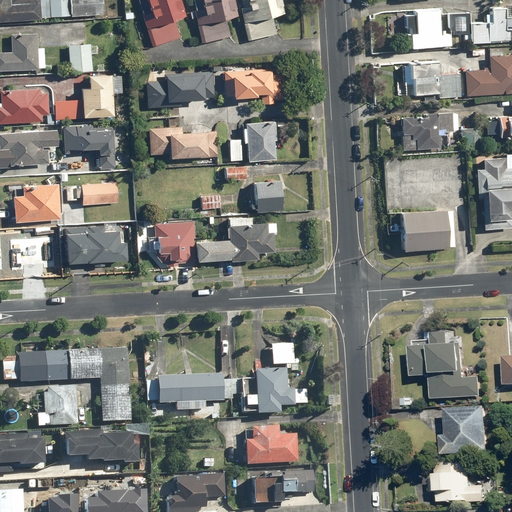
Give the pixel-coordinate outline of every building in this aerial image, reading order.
[(0,0),(0,22),(37,22),(37,18),(101,17),(100,0),(0,0)] [(174,20),(185,17),(180,0),(135,0),(149,47),(179,38),(174,20)] [(193,19),(198,44),(229,37),(225,19),(236,17),(231,0),(190,0),(193,11),(188,12),(190,19),(193,19)] [(241,0),(244,9),(237,11),(245,41),(275,34),(271,16),(282,13),(278,0),(241,0)] [(488,25),(468,26),(469,44),(487,43),(487,41),(511,40),(511,17),(501,18),(501,9),(487,10),(488,25)] [(439,34),(438,11),(411,11),(411,16),(402,17),(402,28),(408,28),(409,36),(406,36),(406,48),(449,47),(449,34),(439,34)] [(466,13),(448,14),(449,35),(467,34),(466,13)] [(2,54),(0,53),(0,70),(43,70),(43,48),(35,48),(35,33),(9,33),(9,46),(2,46),(2,54)] [(89,45),(67,45),(66,73),(89,73),(89,45)] [(487,71),(462,72),(463,97),(511,95),(511,55),(486,57),(487,71)] [(438,94),(438,97),(459,97),(459,74),(438,74),(438,64),(405,64),(405,79),(408,79),(408,94),(438,94)] [(269,70),(221,70),(221,97),(228,97),(228,100),(252,100),(252,95),(259,95),(259,105),(272,105),(272,100),(279,100),(279,74),(269,74),(269,70)] [(145,80),(145,109),(163,109),(163,103),(200,103),(200,98),(213,98),(213,74),(161,74),(161,80),(145,80)] [(77,89),(77,100),(76,118),(109,119),(109,93),(117,93),(118,76),(84,76),(84,90),(77,89)] [(0,123),(38,124),(38,115),(44,115),(45,90),(25,90),(25,85),(12,85),(12,91),(0,90),(0,123)] [(76,118),(77,100),(52,100),(51,118),(76,119),(76,118)] [(399,151),(437,149),(436,136),(442,136),(442,132),(449,132),(448,114),(397,117),(399,151)] [(511,115),(495,117),(496,138),(511,137),(511,115)] [(240,129),(241,144),(243,143),(244,162),(273,160),(272,123),(242,124),(242,129),(240,129)] [(214,158),(215,125),(170,124),(170,129),(147,128),(146,154),(165,155),(165,160),(203,160),(203,158),(214,158)] [(106,129),(76,130),(76,126),(62,126),(62,151),(93,151),(93,156),(95,156),(95,168),(112,168),(112,127),(106,127),(106,129)] [(472,127),(457,128),(459,153),(474,152),(472,127)] [(54,131),(0,132),(0,169),(7,169),(7,167),(45,166),(45,149),(55,149),(54,131)] [(239,140),(227,140),(228,162),(240,161),(239,140)] [(511,159),(479,162),(480,174),(472,174),(474,202),(482,202),(484,231),(511,228),(511,159)] [(244,167),(222,167),(222,181),(244,181),(244,167)] [(279,182),(250,183),(251,213),(280,212),(279,182)] [(10,197),(11,222),(58,221),(57,184),(14,186),(14,197),(10,197)] [(113,184),(78,185),(78,205),(114,204),(113,184)] [(73,186),(64,186),(63,200),(72,201),(73,186)] [(207,217),(207,224),(212,224),(212,216),(217,216),(217,209),(219,209),(219,197),(198,197),(198,210),(210,209),(210,217),(207,217)] [(396,213),(398,252),(452,249),(450,210),(396,213)] [(193,261),(193,262),(255,262),(255,253),(271,253),(271,234),(274,234),(274,224),(248,225),(248,218),(225,218),(225,243),(193,243),(193,261)] [(63,264),(122,262),(122,231),(115,231),(114,222),(100,222),(100,228),(62,229),(63,264)] [(192,261),(193,261),(193,243),(192,222),(153,223),(153,241),(149,241),(149,253),(164,253),(164,261),(192,261)] [(0,256),(0,273),(58,271),(55,230),(25,231),(26,255),(0,256)] [(428,350),(410,351),(411,379),(430,378),(431,402),(481,399),(480,378),(464,379),(461,335),(427,336),(428,350)] [(270,366),(284,365),(284,369),(289,369),(289,373),(299,373),(298,358),(292,358),(292,344),(269,344),(270,366)] [(16,381),(16,383),(97,379),(99,424),(130,422),(126,348),(15,354),(15,362),(0,362),(0,363),(1,382),(16,381)] [(284,376),(284,370),(251,370),(251,398),(242,398),(242,408),(252,408),(252,417),(276,417),(276,407),(292,407),(292,404),(306,404),(306,390),(288,390),(288,376),(284,376)] [(220,376),(152,378),(152,383),(144,384),(145,402),(152,402),(153,406),(221,403),(221,400),(232,400),(231,381),(220,381),(220,376)] [(73,386),(42,387),(43,397),(34,397),(35,428),(74,426),(73,386)] [(448,438),(443,439),(444,457),(488,455),(485,409),(446,411),(448,438)] [(134,427),(59,430),(60,461),(79,460),(79,466),(121,464),(121,468),(135,467),(134,427)] [(242,443),(242,467),(295,464),(293,436),(275,437),(275,428),(247,430),(248,443),(242,443)] [(37,464),(37,443),(0,442),(0,476),(7,477),(7,468),(33,468),(33,464),(37,464)] [(485,505),(485,479),(469,479),(469,464),(435,464),(435,495),(438,495),(438,506),(485,505)] [(311,472),(261,473),(261,479),(248,479),(248,507),(279,507),(279,496),(300,496),(300,494),(312,494),(311,472)] [(163,498),(163,511),(196,511),(196,508),(202,508),(202,498),(222,498),(221,475),(171,476),(171,498),(163,498)] [(117,511),(123,506),(122,484),(107,485),(108,511),(117,511)] [(56,511),(34,511),(95,511),(95,508),(87,508),(86,486),(71,486),(71,490),(56,490),(56,511)] [(21,511),(20,492),(0,493),(0,511),(21,511)]
